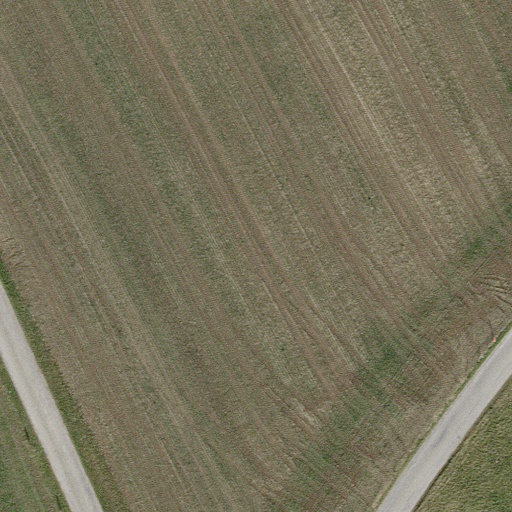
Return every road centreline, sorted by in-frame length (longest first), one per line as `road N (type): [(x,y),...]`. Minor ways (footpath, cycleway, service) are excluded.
road 1 (unclassified): [(93,511),(0,313)]
road 2 (unclassified): [(393,511),(511,352)]
